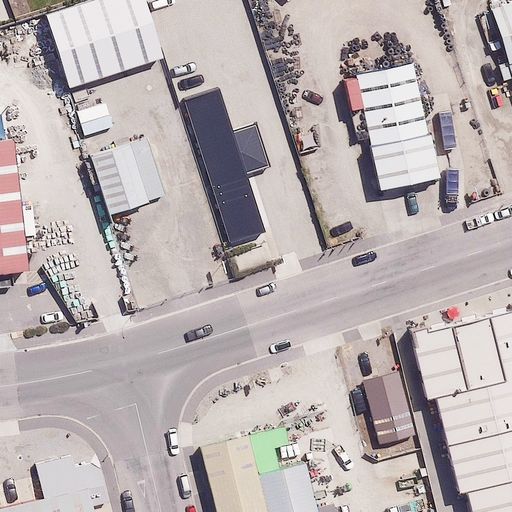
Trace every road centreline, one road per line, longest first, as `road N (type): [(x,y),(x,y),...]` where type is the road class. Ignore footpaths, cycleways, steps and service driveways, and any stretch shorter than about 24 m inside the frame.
road 1 (unclassified): [(125,363),(511,241)]
road 2 (residential): [(125,363),(162,511)]
road 3 (unclassified): [(0,387),(125,363)]
